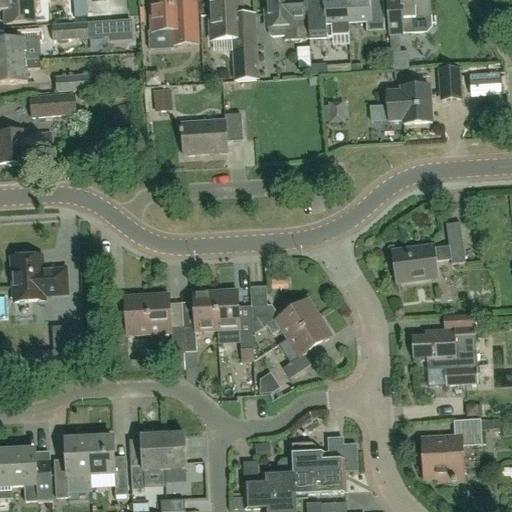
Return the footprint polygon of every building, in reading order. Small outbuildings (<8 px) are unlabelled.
[(15,1),(14,0),(0,0),(0,12),(5,12),(6,26),(35,24),(33,0),(15,1)] [(175,47),(198,45),(196,19),(182,20),(181,0),(151,0),(153,33),(174,32),(175,47)] [(256,15),(242,16),(241,0),(209,0),(212,42),(232,41),(234,83),(260,82),(256,15)] [(265,0),(267,29),(269,29),(269,34),(273,39),(285,38),(285,42),(310,41),(307,0),(265,0)] [(349,24),(347,0),(307,0),(310,41),(332,39),(332,25),(349,24)] [(367,33),(385,32),(384,8),(371,9),(370,0),(347,0),(349,24),(366,23),(367,33)] [(431,28),(431,18),(429,0),(401,0),(402,2),(388,3),(390,35),(400,35),(427,33),(431,28)] [(118,38),(116,22),(90,23),(91,40),(118,38)] [(88,24),(52,27),(53,43),(89,40),(88,24)] [(390,35),(391,53),(400,53),(400,35),(390,35)] [(0,63),(40,61),(40,52),(26,53),(25,40),(0,41),(0,63)] [(40,61),(0,63),(0,85),(28,84),(27,71),(41,70),(40,61)] [(473,66),(475,90),(501,88),(498,63),(473,66)] [(326,65),(311,66),(312,77),(326,76),(326,65)] [(351,65),(327,67),(327,77),(351,75),(351,65)] [(442,101),(460,100),(459,70),(440,71),(442,101)] [(56,94),(93,92),(92,76),(56,79),(56,94)] [(401,89),(401,93),(387,94),(389,123),(403,122),(403,126),(432,124),(430,87),(401,89)] [(172,92),(154,93),(155,114),(173,113),(172,92)] [(30,99),(32,119),(76,115),(74,95),(30,99)] [(227,143),(243,142),(241,115),(225,116),(225,122),(182,125),(184,157),(227,154),(227,143)] [(51,134),(27,136),(27,130),(0,133),(0,165),(29,163),(29,162),(53,161),(51,134)] [(449,247),(433,249),(433,248),(393,253),(398,285),(437,279),(435,263),(451,261),(451,266),(465,264),(460,224),(446,226),(449,247)] [(37,317),(36,302),(45,301),(44,297),(68,295),(66,271),(52,272),(52,274),(43,275),(42,257),(12,259),(14,303),(15,303),(16,318),(23,322),(31,322),(37,317)] [(250,310),(238,311),(237,291),(214,293),(217,333),(239,332),(241,351),(242,365),(254,364),(253,350),(252,337),(250,310)] [(217,333),(214,293),(193,294),(196,328),(183,328),(185,354),(196,354),(195,335),(217,333)] [(185,354),(183,328),(172,329),(169,295),(147,296),(149,337),(171,336),(172,355),(185,354)] [(149,337),(147,296),(124,298),(127,332),(114,332),(116,359),(128,358),(127,339),(149,337)] [(281,331),(287,340),(320,319),(308,300),(279,319),(271,307),(250,307),(250,310),(252,337),(267,327),(273,336),(281,331)] [(412,339),(414,361),(427,360),(428,372),(445,371),(446,388),(479,386),(478,374),(479,374),(477,354),(475,328),(474,328),(473,317),(443,319),(444,332),(425,333),(425,338),(412,339)] [(332,337),(320,319),(287,340),(299,358),(282,369),(290,380),(311,366),(304,356),(332,337)] [(185,373),(184,355),(170,356),(171,373),(185,373)] [(463,449),(482,448),(481,420),(453,422),(454,438),(447,438),(447,441),(437,442),(437,440),(421,441),(423,480),(437,479),(437,484),(452,483),(452,484),(456,484),(456,483),(465,482),(463,449)] [(165,472),(187,470),(185,436),(163,437),(165,472)] [(165,472),(163,437),(141,438),(143,467),(131,468),(132,492),(145,491),(144,473),(165,472)] [(89,440),(92,477),(114,475),(115,497),(128,496),(126,459),(114,460),(113,439),(89,440)] [(92,477),(89,440),(65,442),(67,462),(54,463),(56,500),(69,499),(68,495),(91,494),(91,477),(92,477)] [(272,459),(269,443),(255,445),(257,461),(272,459)] [(293,476),(294,476),(345,474),(344,461),(325,462),(324,454),(315,454),(315,448),(312,445),(292,446),(293,476)] [(26,503),(38,503),(38,504),(52,504),(50,475),(36,476),(35,451),(9,452),(12,489),(25,488),(26,503)] [(0,489),(12,489),(9,452),(0,452),(0,489)] [(264,485),(259,485),(258,463),(243,464),(244,486),(244,499),(295,496),(294,476),(293,476),(263,478),(264,485)] [(294,476),(295,496),(296,496),(346,493),(345,474),(294,476)] [(265,510),(264,511),(297,511),(296,496),(295,496),(244,499),(245,511),(265,510)] [(161,511),(185,511),(185,501),(161,503),(161,511)]
